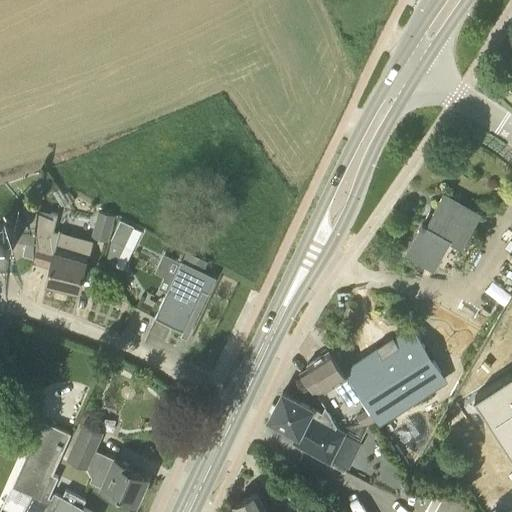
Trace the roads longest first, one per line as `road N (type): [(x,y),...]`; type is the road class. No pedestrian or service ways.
road 1 (secondary): [(186,511),(305,263)]
road 2 (track): [(0,302),(166,364),(216,392)]
road 3 (secondary): [(399,49),(338,166),(305,263)]
road 4 (secondary): [(305,263),(353,208),(421,63)]
